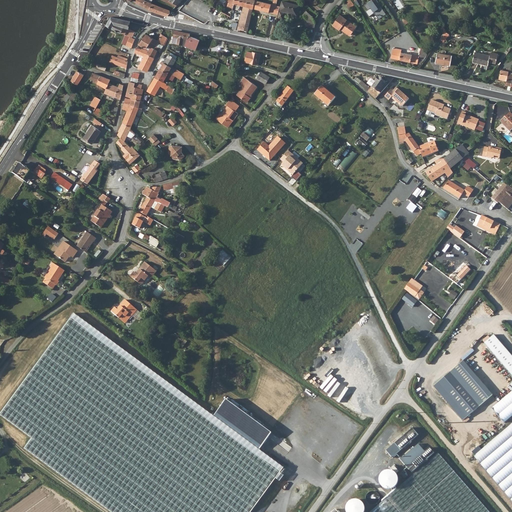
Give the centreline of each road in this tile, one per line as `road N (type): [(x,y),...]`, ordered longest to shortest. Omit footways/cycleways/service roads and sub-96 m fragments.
road 1 (unclassified): [(312,511),(511,233)]
road 2 (residential): [(339,59),(390,120),(410,168),(459,204),(511,222)]
road 3 (residential): [(0,363),(121,237),(134,184)]
road 4 (track): [(287,187),(339,228),(410,372)]
road 5 (secondary): [(511,97),(339,59)]
road 6 (track): [(400,390),(503,511)]
road 7 (secondary): [(298,50),(166,22)]
road 8 (secondary): [(0,173),(71,60)]
road 9 (track): [(6,435),(105,511)]
